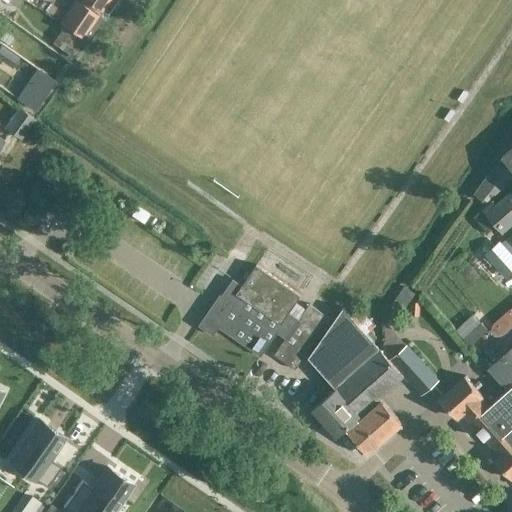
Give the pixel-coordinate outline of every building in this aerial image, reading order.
[(86,0),(101,11),(102,9),(107,12),(115,0),(86,0)] [(18,105),(4,126),(20,138),(35,118),(18,105)] [(511,147),(501,156),(511,168),(511,147)] [(496,162),(473,195),(482,201),(505,168),(496,162)] [(511,190),(496,205),(493,201),(484,209),(502,230),(511,221),(511,190)] [(130,214),(142,222),(148,213),(136,205),(130,214)] [(204,288),(224,258),(212,250),(192,280),(204,288)] [(220,293),(198,324),(213,334),(219,326),(261,355),(277,332),(285,337),(298,318),(289,311),(301,295),(256,264),(242,284),(233,278),(222,294),(220,293)] [(411,301),(411,312),(420,313),(421,301),(411,301)] [(298,318),(285,337),(273,354),(295,369),(331,317),(309,302),(299,318),(298,318)] [(343,307),(309,356),(337,387),(313,408),(337,435),(346,427),(367,452),(402,422),(380,396),(404,375),(343,307)] [(476,309),(456,321),(466,338),(486,326),(476,309)] [(407,343),(390,359),(422,395),(440,380),(407,343)] [(464,416),(479,432),(499,455),(509,446),(501,436),(511,426),(511,346),(488,367),(499,378),(496,381),(505,390),(479,412),(472,404),(463,411),(466,415),(464,416)] [(462,414),(464,416),(466,415),(463,411),(472,404),(479,412),(505,390),(496,381),(482,393),(466,375),(441,397),(459,417),(462,414)] [(37,417),(7,461),(34,479),(34,478),(46,485),(60,464),(49,456),(64,436),(37,417)] [(511,426),(501,436),(509,446),(499,455),(495,458),(511,477),(511,426)] [(80,478),(61,504),(72,511),(74,511),(77,509),(80,511),(111,511),(132,483),(106,465),(91,486),(80,478)] [(31,496),(24,506),(33,511),(40,502),(31,496)]
